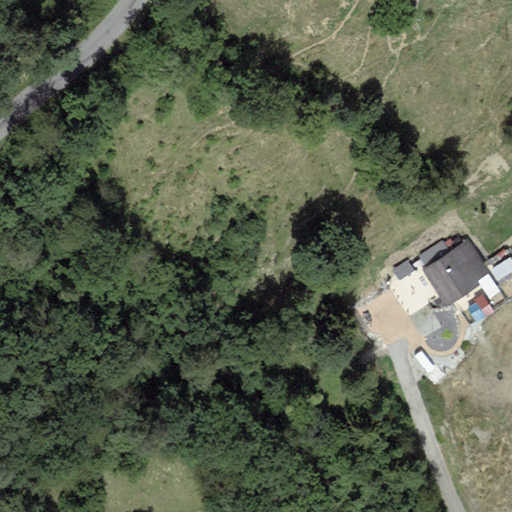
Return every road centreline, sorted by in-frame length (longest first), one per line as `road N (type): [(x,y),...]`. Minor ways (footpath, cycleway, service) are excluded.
road 1 (unclassified): [(0,136),(97,51),(138,0)]
road 2 (track): [(389,330),(453,511)]
